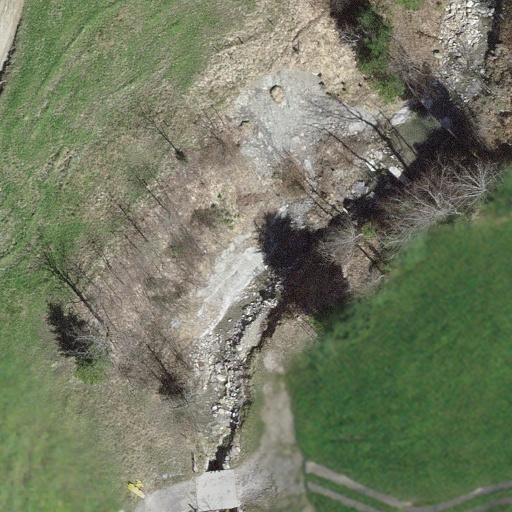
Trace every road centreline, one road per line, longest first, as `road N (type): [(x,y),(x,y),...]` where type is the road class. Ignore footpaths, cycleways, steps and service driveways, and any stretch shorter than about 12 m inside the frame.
road 1 (track): [(165,511),(193,493),(270,483),(298,511)]
road 2 (track): [(404,511),(308,481),(270,483)]
